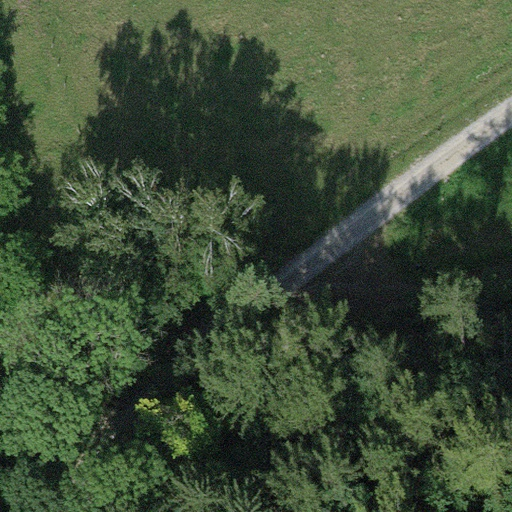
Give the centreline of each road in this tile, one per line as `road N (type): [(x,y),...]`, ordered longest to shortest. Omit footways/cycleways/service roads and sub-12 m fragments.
road 1 (track): [(107,511),(172,401),(286,289),(511,114)]
road 2 (track): [(286,289),(379,306),(476,298),(511,286)]
